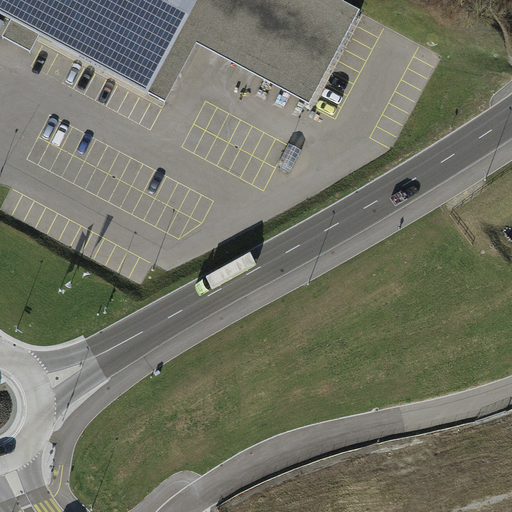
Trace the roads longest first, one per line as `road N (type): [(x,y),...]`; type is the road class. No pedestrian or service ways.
road 1 (primary): [(37,386),(271,264),(511,115)]
road 2 (track): [(511,392),(270,457),(181,511)]
